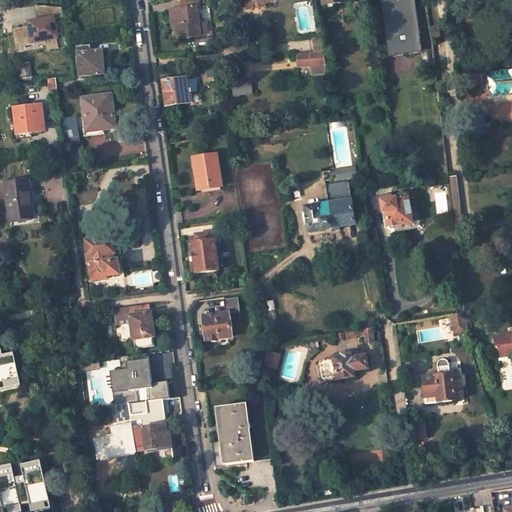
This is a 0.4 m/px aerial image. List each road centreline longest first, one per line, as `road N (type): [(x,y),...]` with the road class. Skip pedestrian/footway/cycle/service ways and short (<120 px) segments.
road 1 (unclassified): [(177,295),(135,0)]
road 2 (unclassified): [(209,511),(177,295)]
road 3 (secondary): [(311,511),(511,477)]
road 4 (residential): [(0,318),(177,295)]
